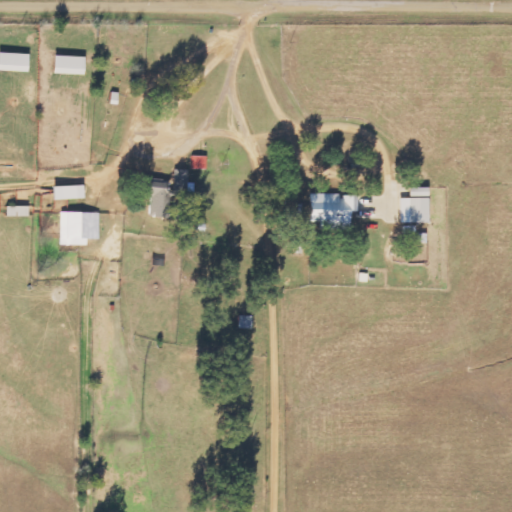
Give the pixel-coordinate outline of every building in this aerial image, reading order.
[(83,57),(52,56),(51,75),(82,76),(83,57)] [(205,170),(206,157),(190,156),(190,169),(205,170)] [(138,200),(169,200),(169,191),(164,191),(164,183),(138,183),(138,200)] [(81,199),(81,186),(50,187),(50,200),(81,199)] [(399,224),(427,223),(426,188),(407,189),(407,199),(398,199),(399,224)] [(348,230),(348,212),(357,212),(357,197),(339,196),(339,195),(308,194),(308,223),(318,223),(318,230),(348,230)] [(27,207),(4,207),(4,217),(27,217),(27,207)] [(60,245),(85,246),(85,240),(98,240),(99,213),(60,213),(60,245)]
